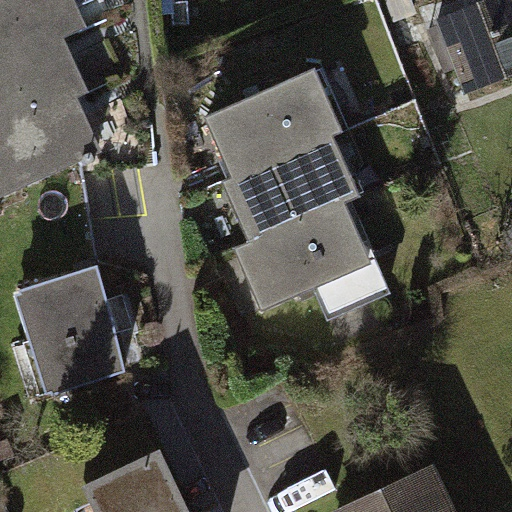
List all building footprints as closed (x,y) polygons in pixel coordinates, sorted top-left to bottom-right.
[(0,0),(0,64),(62,39),(85,28),(71,0),(0,0)] [(511,0),(479,0),(431,19),(461,96),(511,76),(511,0)] [(0,131),(74,100),(88,94),(62,39),(0,64),(0,131)] [(207,120),(232,176),(328,138),(345,131),(318,71),(207,120)] [(0,198),(99,152),(74,100),(0,131),(0,198)] [(249,243),(341,205),(355,199),(328,138),(232,176),(221,180),(249,243)] [(341,205),(249,243),(234,250),(261,311),(367,264),(341,205)] [(17,294),(49,395),(127,371),(96,269),(17,294)] [(187,511),(160,454),(79,493),(88,511),(187,511)] [(447,511),(426,467),(332,511),(447,511)]
